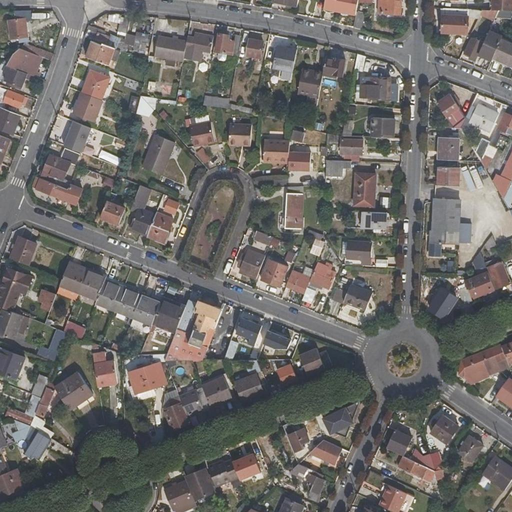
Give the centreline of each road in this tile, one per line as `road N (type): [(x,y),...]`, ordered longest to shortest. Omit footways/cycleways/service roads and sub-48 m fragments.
road 1 (residential): [(110,0),(417,57)]
road 2 (residential): [(417,57),(405,331)]
road 3 (residential): [(217,289),(251,198),(237,173),(209,179),(171,271)]
road 4 (residential): [(150,470),(375,376)]
road 5 (residential): [(83,0),(10,205)]
road 6 (residential): [(10,205),(171,271)]
road 7 (residential): [(217,289),(375,350)]
road 8 (residential): [(150,470),(130,439),(99,435),(81,459),(91,494)]
road 9 (residential): [(388,390),(337,511)]
